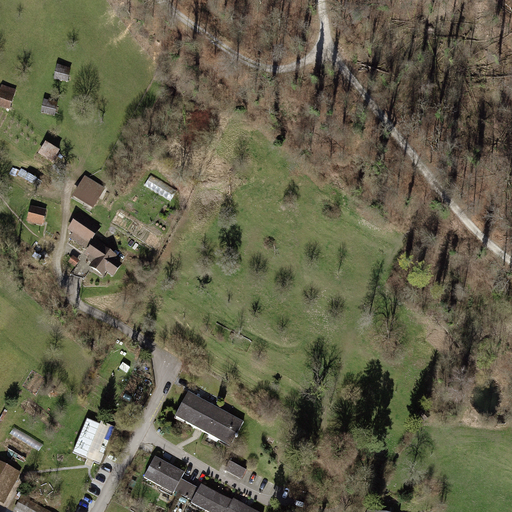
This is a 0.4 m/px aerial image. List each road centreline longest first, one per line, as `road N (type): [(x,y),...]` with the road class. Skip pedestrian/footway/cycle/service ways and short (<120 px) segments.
road 1 (track): [(511,259),(483,240),(381,117),(319,0)]
road 2 (residential): [(63,193),(56,256),(72,300),(150,343),(161,370),(138,430)]
road 3 (track): [(169,0),(228,54),(260,63),(338,45)]
road 4 (residential): [(138,430),(270,498)]
